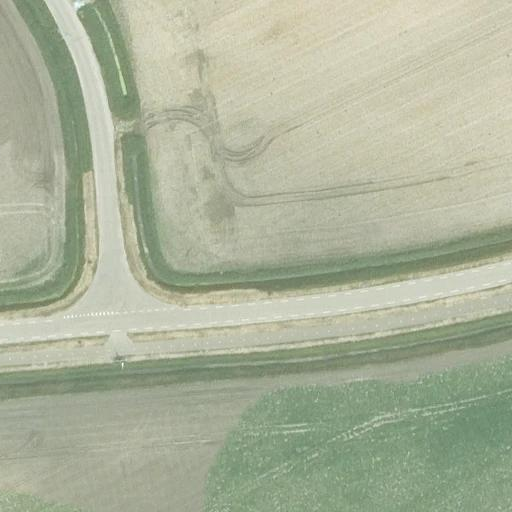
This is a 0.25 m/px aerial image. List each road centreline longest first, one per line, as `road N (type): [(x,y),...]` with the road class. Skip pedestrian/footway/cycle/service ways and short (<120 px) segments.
road 1 (tertiary): [(116,322),(281,312),(511,275)]
road 2 (tertiary): [(116,322),(98,121),(85,64),(53,0)]
